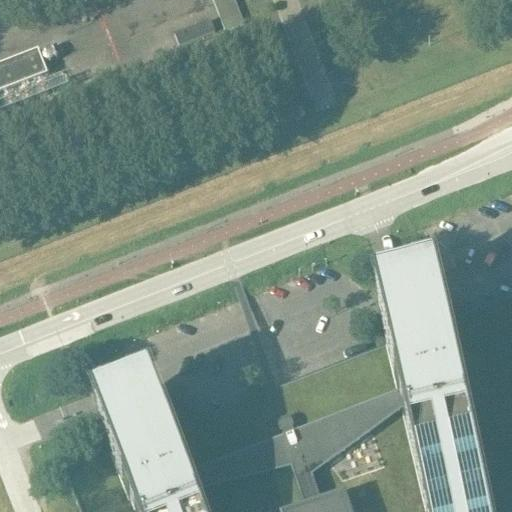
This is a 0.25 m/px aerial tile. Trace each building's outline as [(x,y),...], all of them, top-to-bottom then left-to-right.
[(211,0),(225,35),(243,27),(232,0),(211,0)] [(0,96),(47,78),(37,54),(0,68),(0,96)] [(488,511),(444,326),(434,282),(373,297),(385,349),(423,511),(488,511)] [(511,511),(511,299),(444,326),(488,511),(511,511)] [(423,511),(385,349),(168,435),(198,511),(324,511),(341,506),(343,511),(423,511)] [(198,511),(168,435),(149,387),(91,410),(110,457),(130,511),(198,511)] [(130,511),(110,457),(65,475),(65,474),(64,474),(78,511),(130,511)]
